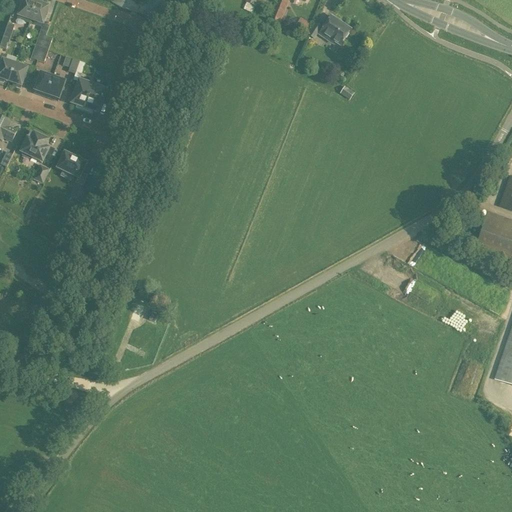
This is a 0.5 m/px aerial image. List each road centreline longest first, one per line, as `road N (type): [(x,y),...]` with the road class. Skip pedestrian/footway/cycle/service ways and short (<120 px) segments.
road 1 (unclassified): [(21,511),(125,389),(429,220),(482,170),(511,116)]
road 2 (residential): [(69,0),(139,23),(103,131),(0,93)]
road 3 (track): [(125,389),(0,365)]
